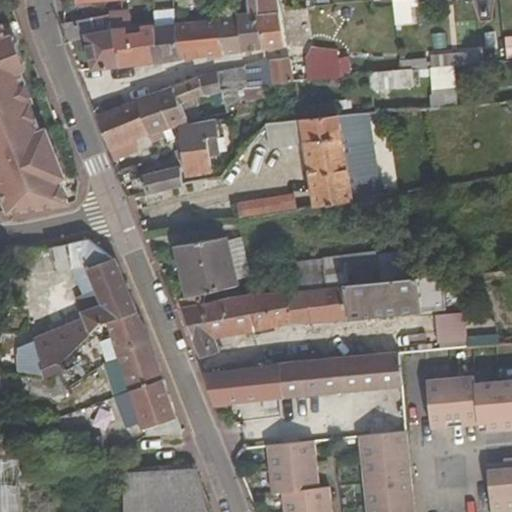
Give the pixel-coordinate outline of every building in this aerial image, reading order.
[(257,0),(259,16),(265,50),(287,48),(282,14),(280,0),(257,0)] [(473,0),(471,0),(453,1),(454,22),(474,21),(473,0)] [(113,30),(133,28),(134,28),(132,12),(64,24),(70,42),(88,40),(94,72),(120,68),(113,30)] [(244,53),(265,50),(259,16),(239,18),(244,53)] [(182,61),(244,53),(239,18),(176,24),(182,61)] [(16,35),(10,37),(5,25),(0,23),(0,69),(29,69),(16,35)] [(158,64),(182,61),(176,24),(152,27),(158,64)] [(152,27),(134,28),(133,28),(113,30),(120,68),(158,64),(152,27)] [(308,80),(341,77),(339,51),(313,48),(307,62),(308,80)] [(458,103),(456,63),(481,62),(480,50),(430,52),(432,104),(458,103)] [(274,85),(295,82),(289,57),(270,61),(274,85)] [(247,66),(219,72),(223,92),(251,88),(247,66)] [(34,101),(23,71),(29,70),(29,69),(0,69),(0,133),(41,127),(31,102),(34,101)] [(372,92),(410,90),(409,69),(372,71),(372,92)] [(219,72),(201,78),(205,96),(223,92),(219,72)] [(182,104),(205,96),(201,78),(158,94),(173,126),(180,124),(189,122),(182,104)] [(160,131),(173,126),(158,94),(139,101),(151,134),(160,131)] [(130,155),(130,154),(126,144),(151,134),(139,101),(97,116),(115,160),(130,155)] [(350,114),(342,115),(356,201),(385,196),(372,113),(350,114)] [(306,144),(317,207),(356,201),(342,115),(303,120),(268,124),(273,148),(306,144)] [(217,137),(220,136),(218,120),(180,127),(187,177),(214,173),(212,157),(219,155),(217,137)] [(0,188),(9,213),(71,205),(62,180),(67,178),(48,129),(42,131),(41,127),(0,133),(0,188)] [(155,143),(164,140),(160,131),(151,134),(154,140),(155,143)] [(130,154),(138,150),(137,147),(154,140),(151,134),(126,144),(130,154)] [(133,179),(137,196),(183,185),(181,168),(144,177),(133,179)] [(242,220),(299,210),(297,194),(239,203),(242,220)] [(187,297),(240,285),(229,237),(176,246),(187,297)] [(84,294),(76,297),(84,320),(85,319),(93,332),(101,324),(108,322),(141,312),(117,258),(91,239),(69,244),(74,269),(84,294)] [(69,244),(51,248),(56,273),(74,269),(69,244)] [(444,276),(290,291),(294,323),(313,323),(448,308),(444,276)] [(194,337),(202,358),(221,351),(216,338),(294,323),(290,291),(241,296),(179,309),(190,338),(194,337)] [(108,322),(130,392),(164,379),(147,328),(141,312),(108,322)] [(436,315),(438,343),(465,341),(463,313),(436,315)] [(36,350),(18,352),(21,371),(54,377),(68,371),(62,363),(93,332),(85,319),(84,320),(35,340),(36,350)] [(216,404),(404,386),(401,351),(351,355),(228,370),(204,373),(216,404)] [(476,374),(429,378),(433,421),(479,417),(480,425),(511,422),(511,378),(476,381),(476,374)] [(142,429),(146,428),(148,435),(183,432),(164,379),(130,392),(116,397),(122,416),(126,415),(130,426),(141,423),(142,429)] [(480,425),(479,417),(433,421),(433,429),(480,425)] [(480,433),(511,430),(511,422),(480,425),(480,433)] [(360,435),(368,511),(417,511),(409,430),(407,430),(360,435)] [(90,461),(88,435),(52,438),(30,437),(29,476),(59,476),(59,477),(123,474),(123,472),(127,472),(126,459),(116,459),(90,461)] [(283,492),(285,511),(334,511),(332,487),(322,488),(316,439),(268,444),(274,493),(283,492)] [(116,451),(116,459),(126,459),(127,472),(195,468),(189,447),(116,451)] [(511,511),(511,456),(505,457),(505,459),(506,467),(489,469),(492,511),(511,511)] [(506,467),(505,459),(489,461),(489,469),(506,467)] [(211,511),(195,468),(127,472),(123,472),(123,474),(125,511),(211,511)]
